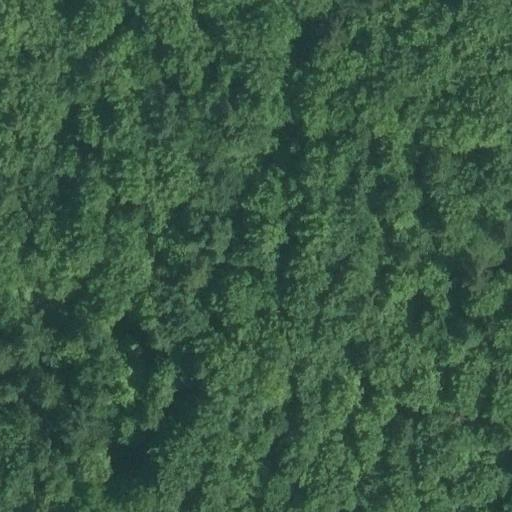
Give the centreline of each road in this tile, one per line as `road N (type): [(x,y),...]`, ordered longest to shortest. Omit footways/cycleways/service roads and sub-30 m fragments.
road 1 (track): [(95,511),(298,0)]
road 2 (track): [(511,91),(103,0)]
